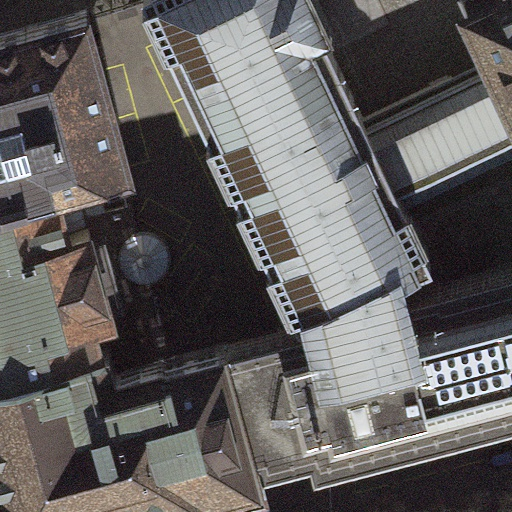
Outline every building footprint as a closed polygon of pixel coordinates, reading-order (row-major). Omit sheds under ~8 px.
[(147,0),(299,319),(403,270),(430,258),(396,187),(511,131),(511,104),(489,56),(363,115),(325,35),(333,31),(317,0),(147,0)] [(511,0),(462,0),(489,56),(511,104),(511,0)] [(129,166),(86,7),(0,31),(0,197),(57,183),(129,166)] [(57,183),(0,197),(0,370),(106,341),(114,367),(161,355),(152,321),(161,319),(149,280),(159,276),(168,264),(170,249),(166,240),(157,231),(147,227),(137,228),(130,202),(86,214),(88,223),(68,227),(57,183)] [(460,273),(481,268),(491,234),(469,216),(443,224),(435,250),(460,273)] [(224,340),(250,432),(300,419),(314,465),(511,413),(511,259),(481,268),(460,273),(407,287),(403,270),(299,319),(224,340)] [(106,341),(0,370),(0,511),(149,511),(195,499),(264,481),(250,432),(224,340),(161,355),(114,367),(106,341)]
